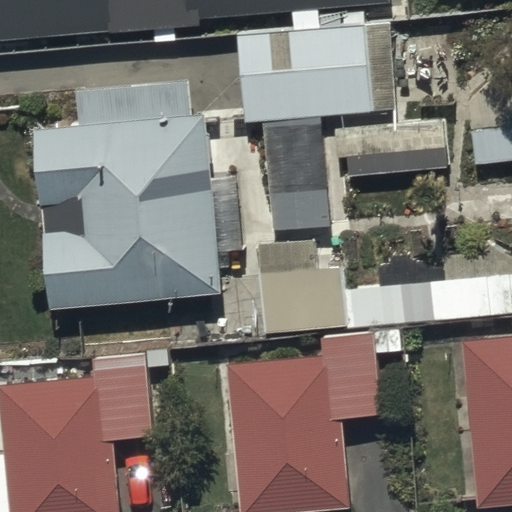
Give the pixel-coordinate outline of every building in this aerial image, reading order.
[(0,0),(0,40),(200,27),(200,14),(292,7),(323,5),(394,1),(393,0),(0,0)] [(323,5),(292,7),(293,28),(241,32),(247,120),(263,119),(271,227),(329,223),(321,113),(399,108),(392,7),(368,8),(369,21),(324,24),(323,5)] [(78,121),(40,123),(50,304),(221,295),(219,246),(245,244),(241,172),(211,173),(208,112),(196,112),(194,78),(76,85),(78,121)] [(260,271),(264,328),(511,307),(511,114),(477,118),(480,163),(511,160),(511,271),(347,284),(345,264),(260,271)] [(448,116),(336,124),(339,175),(452,167),(448,116)] [(325,355),(228,362),(238,511),(350,504),(344,413),(381,411),(376,350),(405,348),(404,328),(324,333),(325,355)] [(511,334),(470,338),(481,501),(511,498),(511,334)] [(95,357),(97,373),(3,381),(8,447),(0,447),(0,511),(119,511),(113,439),(154,435),(148,366),(168,364),(167,350),(95,357)]
